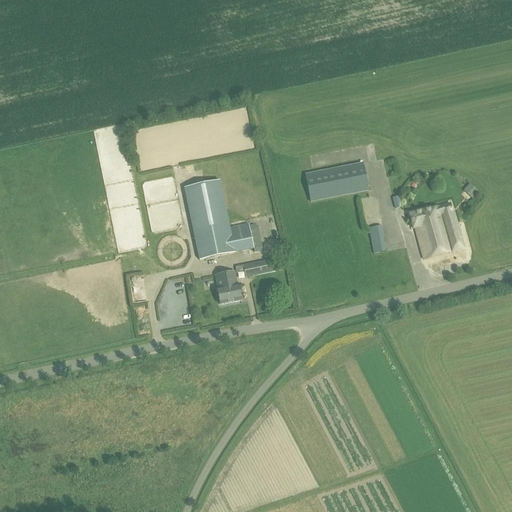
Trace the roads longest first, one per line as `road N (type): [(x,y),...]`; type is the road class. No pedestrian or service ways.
road 1 (unclassified): [(0,383),(317,319)]
road 2 (unclassified): [(185,511),(219,445),(317,319)]
road 3 (unclassified): [(317,319),(511,273)]
